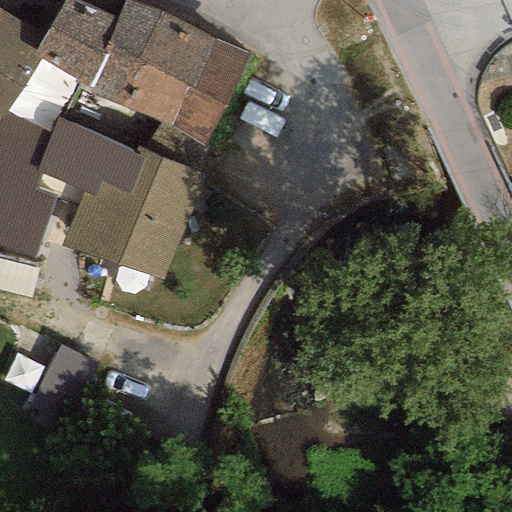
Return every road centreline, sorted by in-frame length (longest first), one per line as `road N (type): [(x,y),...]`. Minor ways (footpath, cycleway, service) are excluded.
road 1 (track): [(281,0),(306,140),(330,192),(248,276),(164,511)]
road 2 (residential): [(401,0),(464,135),(511,270)]
